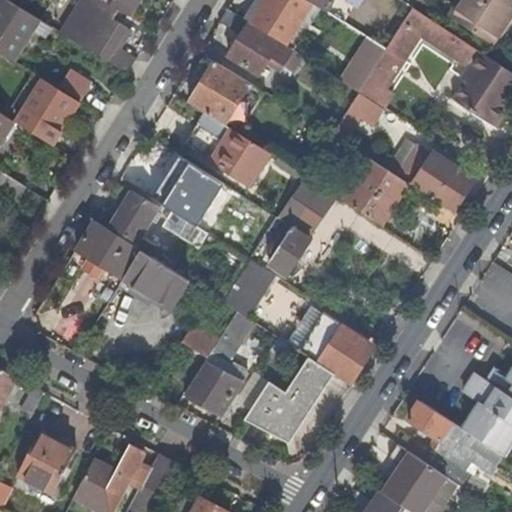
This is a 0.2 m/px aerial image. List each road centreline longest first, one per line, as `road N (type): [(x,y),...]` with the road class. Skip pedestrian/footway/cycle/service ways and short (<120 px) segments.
road 1 (residential): [(202,0),(0,329)]
road 2 (residential): [(511,186),(310,498)]
road 3 (residential): [(0,335),(310,498)]
